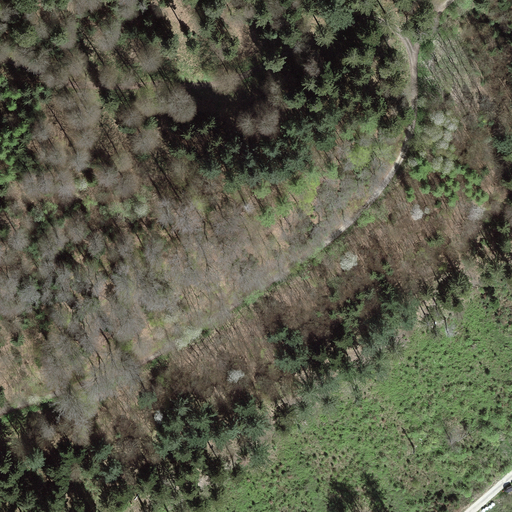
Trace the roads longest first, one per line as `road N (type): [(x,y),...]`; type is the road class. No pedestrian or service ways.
road 1 (track): [(444,0),(419,41),(414,128),(404,157),(336,237),(140,365),(0,412)]
road 2 (track): [(419,41),(360,19),(234,80),(205,84),(78,83),(0,55)]
